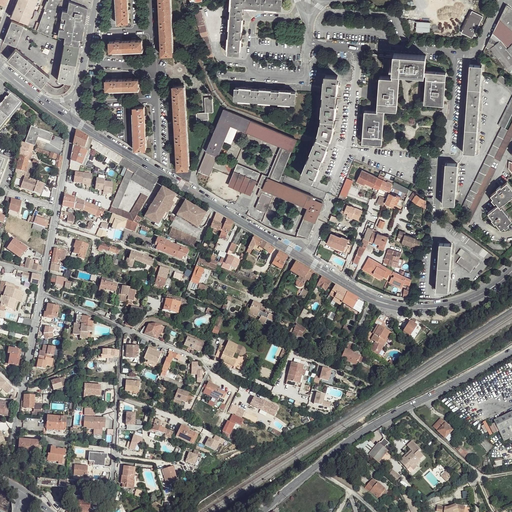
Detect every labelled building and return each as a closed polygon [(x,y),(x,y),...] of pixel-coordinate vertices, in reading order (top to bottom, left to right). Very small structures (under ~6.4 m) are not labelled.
[(30,0),(17,0),(11,16),(27,22),(30,16),(30,15),(33,9),(33,8),(34,6),(29,4),(30,0)] [(59,0),(48,0),(45,10),(37,31),(53,37),(54,33),(58,7),(59,0)] [(69,0),(59,0),(58,7),(63,8),(67,9),(69,0)] [(71,0),(70,0),(69,0),(67,9),(63,8),(58,33),(65,35),(63,42),(65,42),(79,45),(80,45),(87,6),(71,0)] [(117,0),(119,22),(129,22),(129,13),(128,10),(127,0),(117,0)] [(170,0),(159,0),(160,1),(160,5),(161,21),(161,25),(162,43),(162,47),(162,55),(173,55),(170,0)] [(231,0),(228,52),(239,54),(240,46),(240,44),(241,23),(242,21),(243,6),(281,9),(281,0),(231,0)] [(511,8),(506,5),(503,11),(486,46),(491,49),(511,74),(511,73),(511,8)] [(203,9),(195,11),(207,59),(215,57),(203,9)] [(473,39),(483,17),(472,11),(461,33),(473,39)] [(24,26),(12,21),(3,41),(9,43),(15,46),(24,26)] [(429,22),(415,21),(414,30),(428,32),(429,22)] [(58,33),(54,33),(53,37),(63,42),(65,35),(58,33)] [(116,41),(111,41),(111,51),(143,50),(143,40),(136,40),(132,40),(121,41),(116,41)] [(9,43),(3,41),(2,44),(2,46),(1,48),(1,50),(2,51),(3,53),(4,56),(8,59),(11,54),(10,53),(9,51),(8,50),(8,48),(8,47),(8,45),(9,43)] [(79,45),(65,42),(57,81),(65,82),(72,83),(79,45)] [(49,76),(16,50),(11,54),(8,59),(41,85),(45,81),(49,76)] [(426,55),(394,53),(393,72),(400,73),(425,74),(425,71),(426,55)] [(481,66),(469,65),(463,153),(475,154),(481,66)] [(446,73),(425,71),(425,74),(426,75),(424,103),(444,105),(446,73)] [(400,73),(393,72),(377,108),(385,108),(397,109),(400,73)] [(337,75),(325,74),(322,119),(319,134),(314,144),(302,175),(313,180),(316,172),(317,171),(325,149),(326,148),(332,133),(332,130),(333,126),(334,121),(335,113),(335,110),(337,85),(337,83),(337,75)] [(504,77),(501,75),(496,81),(499,83),(504,77)] [(511,114),(511,84),(504,77),(499,83),(511,94),(511,97),(498,125),(501,127),(505,128),(511,114)] [(112,79),(106,79),(107,90),(139,88),(139,78),(133,79),(129,79),(117,79),(112,79)] [(55,89),(45,81),(41,85),(51,94),(53,94),(59,95),(61,94),(64,93),(66,92),(68,90),(70,88),(71,87),(72,86),(72,83),(65,82),(65,83),(64,85),(62,87),(60,88),(58,88),(55,89)] [(185,85),(174,86),(174,95),(174,98),(175,114),(175,118),(176,136),(176,139),(177,156),(177,160),(178,169),(189,168),(185,85)] [(243,88),(236,87),(235,98),(295,103),(295,92),(287,91),(285,91),(266,89),(264,89),(245,88),(243,88)] [(22,104),(11,96),(7,101),(6,100),(3,104),(3,105),(0,108),(0,133),(23,105),(22,104)] [(213,98),(205,98),(206,112),(209,112),(213,112),(213,98)] [(144,106),(134,107),(136,148),(137,149),(146,149),(146,140),(146,136),(145,119),(145,115),(144,106)] [(225,106),(198,172),(210,177),(231,124),(247,131),(252,118),(225,106)] [(385,108),(377,108),(377,111),(365,110),(362,142),(382,144),(385,108)] [(252,118),(247,131),(281,146),(268,176),(263,174),(258,186),(261,187),(275,193),(308,207),(298,233),(308,238),(323,203),(318,201),(319,198),(279,181),(282,173),(288,160),(297,137),(252,118)] [(511,135),(511,121),(494,158),(499,161),(511,135)] [(53,135),(31,127),(25,142),(33,145),(35,146),(38,138),(50,143),(53,135)] [(505,128),(501,127),(461,208),(466,211),(507,129),(505,128)] [(90,138),(77,131),(74,144),(84,147),(90,138)] [(123,158),(92,140),(90,144),(92,146),(91,148),(93,149),(119,164),(123,158)] [(25,142),(22,141),(21,152),(23,152),(26,154),(29,155),(30,155),(33,145),(25,142)] [(85,150),(74,146),(71,161),(82,165),(84,167),(89,152),(87,151),(85,150)] [(62,157),(51,152),(51,153),(50,156),(49,157),(57,160),(56,166),(60,168),(62,157)] [(0,181),(8,160),(0,157),(0,181)] [(130,162),(123,158),(119,164),(127,169),(130,162)] [(28,162),(20,159),(17,169),(26,172),(29,162),(28,162)] [(159,179),(130,162),(127,169),(124,175),(131,179),(152,191),(156,183),(159,179)] [(260,173),(237,163),(232,176),(228,184),(251,194),(260,173)] [(457,164),(445,163),(442,204),(454,205),(457,164)] [(495,169),(490,166),(463,220),(468,223),(495,169)] [(17,169),(16,168),(15,173),(25,177),(26,172),(17,169)] [(373,187),(377,177),(361,170),(355,183),(367,188),(368,185),(373,187)] [(82,184),(84,174),(75,172),(73,183),(82,184)] [(90,187),(92,177),(92,175),(84,174),(82,184),(86,185),(86,187),(90,187)] [(131,179),(124,175),(124,176),(122,181),(111,206),(110,209),(109,212),(112,214),(116,215),(128,220),(134,222),(148,197),(142,194),(131,213),(119,208),(131,179)] [(354,180),(347,176),(340,192),(341,193),(347,195),(354,180)] [(27,178),(25,177),(21,188),(40,195),(44,184),(27,178)] [(383,180),(377,177),(373,187),(379,190),(380,187),(383,180)] [(394,182),(385,177),(383,180),(380,187),(390,192),(394,182)] [(103,192),(105,182),(105,180),(97,179),(95,189),(99,190),(99,191),(103,192)] [(113,183),(105,182),(103,194),(107,195),(107,193),(111,194),(113,183)] [(409,189),(394,182),(390,192),(391,192),(393,188),(407,194),(409,189)] [(511,188),(506,182),(501,186),(500,185),(496,188),(496,189),(490,194),(492,197),(490,198),(494,203),(495,201),(497,204),(487,212),(491,218),(490,218),(494,224),(495,223),(499,228),(502,226),(504,228),(508,225),(507,223),(511,220),(509,217),(509,216),(501,206),(500,207),(498,206),(502,203),(502,204),(511,196),(511,195),(511,194),(511,193),(511,188)] [(164,188),(162,187),(151,204),(151,205),(144,217),(156,224),(158,221),(160,222),(165,213),(167,214),(173,203),(172,202),(175,195),(165,189),(164,188)] [(275,193),(261,187),(257,195),(260,196),(256,206),(267,211),(275,193)] [(423,199),(409,189),(407,194),(407,195),(410,197),(409,197),(420,205),(421,204),(423,199)] [(391,194),(389,193),(386,199),(385,202),(393,206),(393,204),(402,208),(404,201),(400,199),(400,198),(399,197),(399,196),(392,193),(391,194)] [(77,199),(65,194),(63,206),(82,209),(99,216),(100,212),(102,209),(92,205),(77,199)] [(385,202),(386,199),(380,196),(377,203),(383,206),(385,202)] [(22,203),(12,200),(9,215),(19,217),(22,203)] [(206,213),(184,201),(175,215),(197,228),(206,213)] [(346,204),(344,203),(340,211),(343,211),(343,212),(347,214),(346,214),(358,219),(362,209),(350,204),(350,205),(347,203),(346,204)] [(226,220),(216,213),(211,227),(213,228),(221,232),(222,230),(226,220)] [(134,222),(128,220),(116,215),(112,214),(109,222),(114,224),(113,227),(119,230),(120,226),(125,228),(134,232),(138,224),(134,222)] [(47,221),(33,216),(31,223),(45,228),(47,221)] [(233,224),(226,220),(222,230),(226,233),(228,233),(233,224)] [(456,229),(446,221),(442,226),(453,234),(456,229)] [(187,234),(172,227),(168,237),(183,243),(183,242),(187,234)] [(369,227),(365,238),(370,240),(373,231),(374,229),(369,227)] [(492,256),(458,230),(454,235),(489,261),(492,256)] [(382,235),(373,231),(370,240),(379,244),(377,248),(383,250),(387,240),(381,239),(382,235)] [(406,233),(400,231),(398,238),(403,240),(402,243),(419,249),(420,242),(415,240),(415,239),(405,235),(406,233)] [(340,237),(330,233),(327,243),(344,249),(348,238),(341,235),(340,237)] [(199,239),(187,234),(183,242),(196,247),(199,239)] [(274,249),(254,236),(246,253),(250,254),(253,248),(260,253),(262,249),(271,254),(274,249)] [(188,250),(157,238),(155,242),(158,244),(156,249),(181,259),(183,254),(186,255),(188,250)] [(24,246),(14,239),(7,249),(20,258),(22,253),(20,251),(24,246)] [(88,245),(76,241),(72,253),(80,255),(80,258),(84,259),(88,245)] [(375,246),(368,243),(366,249),(372,253),(375,246)] [(452,244),(439,243),(436,290),(448,291),(452,244)] [(366,249),(360,246),(352,262),(358,265),(366,249)] [(60,249),(55,248),(52,262),(58,263),(58,259),(60,249)] [(67,251),(60,249),(58,259),(64,261),(67,251)] [(279,252),(275,249),(268,262),(272,264),(272,263),(279,252)] [(479,263),(460,249),(456,255),(460,258),(456,263),(470,273),(474,268),(475,269),(479,263)] [(230,252),(228,250),(224,258),(222,262),(235,268),(238,261),(228,256),(230,252)] [(392,255),(392,252),(392,251),(387,250),(385,258),(389,259),(388,264),(396,266),(399,257),(392,255)] [(148,258),(131,252),(130,259),(128,258),(126,265),(133,268),(134,267),(135,267),(136,268),(138,269),(140,269),(142,268),(143,267),(144,266),(146,266),(148,258)] [(281,268),(287,257),(279,252),(272,263),(281,268)] [(215,256),(212,254),(209,263),(215,265),(217,263),(213,261),(215,256)] [(382,265),(368,257),(363,267),(362,268),(371,274),(373,273),(379,277),(382,276),(385,278),(388,275),(390,276),(392,271),(382,265)] [(43,260),(34,258),(33,261),(33,264),(41,266),(43,260)] [(33,261),(27,259),(26,265),(25,268),(41,272),(42,266),(41,266),(33,264),(33,261)] [(209,263),(199,259),(197,262),(214,269),(215,265),(209,263)] [(310,270),(296,262),(291,271),(300,277),(304,279),(310,270)] [(169,270),(160,267),(155,283),(164,285),(169,270)] [(198,268),(196,267),(190,282),(197,285),(204,270),(198,268)] [(312,276),(314,273),(310,270),(304,279),(300,277),(298,281),(297,282),(297,283),(297,285),(299,286),(301,287),(302,286),(304,285),(307,280),(309,281),(312,276)] [(185,275),(175,272),(172,279),(182,282),(185,275)] [(410,279),(395,272),(393,277),(400,281),(407,284),(410,279)] [(40,276),(32,274),(31,278),(30,283),(37,285),(39,285),(40,276)] [(330,283),(321,277),(317,285),(326,290),(330,283)] [(393,277),(392,277),(390,282),(398,285),(400,281),(393,277)] [(71,283),(65,282),(65,284),(64,288),(55,287),(55,288),(70,291),(71,283)] [(117,285),(102,282),(99,294),(103,295),(104,289),(116,291),(117,285)] [(19,289),(6,285),(2,294),(4,294),(0,306),(16,313),(19,303),(21,304),(24,295),(18,292),(19,289)] [(346,292),(334,285),(331,292),(335,295),(334,298),(341,303),(346,292)] [(299,295),(305,297),(307,291),(301,289),(299,295)] [(146,292),(135,290),(134,294),(141,296),(139,299),(144,300),(146,292)] [(129,293),(122,292),(121,302),(127,303),(129,293)] [(354,296),(347,292),(342,303),(348,306),(350,303),(354,296)] [(364,303),(354,296),(350,303),(361,310),(364,303)] [(180,302),(166,299),(164,309),(177,313),(180,302)] [(262,306),(253,302),(248,313),(253,315),(260,317),(259,321),(261,322),(261,323),(264,324),(265,323),(271,326),(273,322),(272,321),(274,316),(269,314),(269,315),(267,314),(265,313),(260,311),(262,306)] [(59,307),(48,304),(46,312),(45,312),(44,317),(50,319),(50,316),(57,317),(59,307)] [(82,316),(78,316),(76,324),(75,324),(74,333),(80,334),(81,331),(86,332),(86,331),(88,331),(91,331),(93,322),(89,321),(89,317),(82,316)] [(223,319),(219,317),(211,335),(215,337),(223,319)] [(409,322),(402,334),(408,338),(416,326),(414,324),(416,321),(413,319),(410,323),(409,322)] [(155,324),(148,325),(147,328),(144,334),(155,338),(160,326),(155,324)] [(305,329),(297,324),(294,330),(292,329),(289,334),(294,338),(299,331),(302,333),(305,329)] [(373,342),(368,350),(376,355),(381,347),(378,345),(381,341),(382,341),(388,333),(377,325),(371,334),(373,334),(369,340),(373,342)] [(53,328),(45,326),(44,333),(45,339),(53,337),(53,332),(53,328)] [(390,333),(388,333),(382,341),(381,341),(378,345),(381,347),(390,333)] [(358,338),(351,334),(347,342),(352,344),(353,342),(356,343),(358,338)] [(202,343),(187,337),(184,345),(201,352),(203,345),(202,343)] [(148,342),(140,339),(138,344),(146,347),(148,342)] [(242,348),(240,347),(228,342),(225,348),(220,361),(233,366),(236,360),(232,358),(234,353),(238,355),(240,356),(242,355),(244,353),(244,352),(243,350),(243,349),(242,348)] [(55,347),(46,345),(45,350),(43,350),(41,349),(40,355),(52,358),(53,355),(54,355),(55,347)] [(225,348),(220,345),(214,358),(220,361),(225,348)] [(139,347),(127,346),(127,357),(132,358),(132,356),(138,357),(139,347)] [(18,349),(8,347),(7,353),(9,354),(7,364),(17,366),(18,360),(16,359),(17,356),(18,349)] [(161,353),(149,348),(145,359),(148,360),(156,364),(157,364),(161,353)] [(112,350),(102,349),(102,358),(108,358),(108,357),(118,358),(119,351),(112,350)] [(359,357),(344,350),(340,358),(345,361),(346,361),(355,365),(359,357)] [(186,358),(170,351),(164,364),(163,369),(166,371),(172,357),(178,359),(177,360),(184,363),(186,358)] [(327,355),(319,351),(318,354),(322,356),(321,359),(325,360),(327,355)] [(52,358),(40,355),(38,367),(46,369),(47,365),(51,365),(52,358)] [(308,365),(291,361),(286,383),(297,385),(301,386),(305,369),(307,370),(308,365)] [(329,368),(321,366),(319,376),(314,374),(313,381),(317,382),(319,377),(327,379),(329,368)] [(165,377),(161,375),(159,380),(171,385),(173,381),(165,377)] [(0,378),(0,390),(1,388),(8,394),(12,389),(0,378)] [(60,378),(51,382),(54,390),(63,387),(63,386),(60,379),(60,378)] [(139,382),(126,381),(125,391),(133,391),(139,392),(139,382)] [(186,386),(173,381),(171,385),(184,391),(186,386)] [(221,389),(208,382),(205,388),(212,391),(217,394),(222,396),(221,397),(223,398),(226,393),(220,390),(221,389)] [(101,385),(84,384),(83,394),(92,394),(100,395),(101,385)] [(188,394),(178,390),(173,402),(179,405),(180,402),(180,401),(184,402),(188,394)] [(35,396),(25,395),(24,401),(24,406),(24,407),(34,408),(34,412),(32,412),(32,415),(37,416),(38,412),(42,412),(42,405),(34,404),(35,396)] [(260,400),(253,397),(250,404),(274,416),(278,408),(265,401),(264,402),(260,400)] [(0,413),(8,416),(10,404),(0,402),(0,401),(0,413)] [(238,408),(235,415),(241,418),(245,411),(238,408)] [(85,409),(84,418),(94,419),(95,409),(85,409)] [(511,411),(494,420),(503,441),(511,437),(511,411)] [(235,415),(232,414),(228,422),(227,421),(222,431),(223,431),(221,435),(227,438),(229,434),(229,435),(235,423),(240,426),(243,419),(235,415)] [(136,415),(128,415),(127,426),(130,426),(130,431),(135,431),(138,430),(138,426),(135,426),(136,415)] [(56,419),(49,418),(48,430),(66,431),(66,430),(67,430),(68,424),(68,418),(56,417),(56,419)] [(166,423),(149,417),(147,422),(164,429),(166,423)] [(94,419),(84,418),(84,427),(89,427),(88,430),(94,430),(94,435),(101,435),(101,428),(105,428),(106,419),(94,419)] [(441,420),(434,426),(438,431),(445,424),(441,420)] [(147,422),(147,424),(144,429),(155,433),(156,431),(165,434),(164,437),(171,439),(173,432),(164,429),(147,422)] [(445,424),(438,431),(445,438),(453,430),(445,424)] [(189,430),(181,426),(176,436),(191,443),(194,436),(188,432),(189,430)] [(134,436),(133,436),(130,445),(129,449),(134,450),(136,446),(140,447),(143,439),(142,435),(135,433),(134,436)] [(211,440),(207,438),(204,446),(214,450),(218,442),(220,443),(222,439),(212,435),(211,440)] [(487,451),(491,447),(485,439),(480,443),(487,451)] [(39,442),(19,440),(18,449),(19,449),(19,455),(37,457),(38,451),(39,451),(39,442)] [(415,464),(423,457),(418,451),(420,449),(415,445),(412,441),(406,446),(410,450),(412,452),(405,458),(404,457),(399,461),(406,468),(409,466),(410,467),(414,463),(415,464)] [(379,442),(369,454),(379,463),(389,451),(379,442)] [(55,447),(51,447),(49,454),(48,454),(47,461),(58,463),(58,464),(61,465),(63,457),(65,457),(65,451),(57,449),(56,450),(55,450),(55,447)] [(209,452),(195,447),(194,449),(194,450),(193,454),(189,453),(186,462),(194,465),(199,451),(208,455),(209,452)] [(459,447),(456,450),(468,460),(471,456),(464,450),(463,451),(459,447)] [(108,455),(90,453),(89,460),(89,461),(93,462),(94,462),(93,465),(105,467),(106,460),(107,460),(108,455)] [(409,466),(406,468),(410,473),(417,466),(415,464),(414,463),(410,467),(409,466)] [(160,479),(165,478),(166,483),(178,480),(173,465),(172,466),(171,464),(157,468),(160,479)] [(88,466),(75,465),(74,475),(85,476),(85,477),(89,478),(89,474),(87,474),(88,466)] [(137,467),(124,465),(122,482),(124,482),(123,485),(135,487),(136,479),(134,479),(135,474),(136,474),(137,467)] [(446,470),(441,475),(446,481),(452,476),(446,470)] [(393,471),(389,476),(397,483),(401,478),(393,471)] [(68,481),(37,478),(36,484),(67,488),(68,481)] [(372,481),(365,489),(370,493),(372,492),(378,497),(385,490),(377,484),(376,485),(374,483),(372,481)] [(84,499),(79,499),(79,502),(79,511),(78,511),(88,511),(89,508),(89,500),(84,499)] [(102,501),(93,500),(92,509),(92,511),(101,511),(102,501)]
